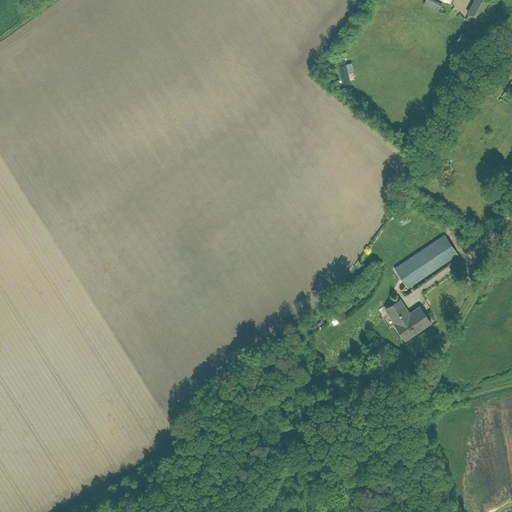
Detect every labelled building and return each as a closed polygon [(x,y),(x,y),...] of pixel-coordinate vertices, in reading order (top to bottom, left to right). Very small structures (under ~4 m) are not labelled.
[(474,24),(477,18),(468,13),(465,19),(474,24)] [(503,61),(492,78),(497,82),(501,77),(505,80),(509,73),(506,70),(509,65),(503,61)] [(401,225),(410,221),(405,213),(398,216),(401,225)] [(444,234),(395,268),(408,287),(457,253),(444,234)] [(409,313),(399,299),(385,308),(395,322),(394,323),(405,339),(431,322),(420,306),(409,313)]
